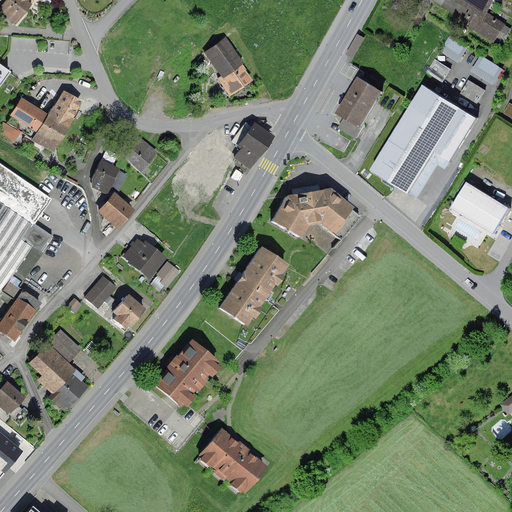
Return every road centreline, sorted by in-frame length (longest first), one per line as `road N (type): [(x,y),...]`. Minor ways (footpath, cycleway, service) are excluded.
road 1 (primary): [(287,132),(191,288),(59,445)]
road 2 (residential): [(240,370),(382,206)]
road 3 (residential): [(197,125),(99,254)]
road 4 (residential): [(121,108),(87,173),(99,254)]
road 5 (residential): [(382,206),(487,298)]
road 6 (primary): [(362,0),(296,118)]
road 7 (residential): [(99,254),(16,351)]
road 8 (residential): [(287,132),(382,206)]
